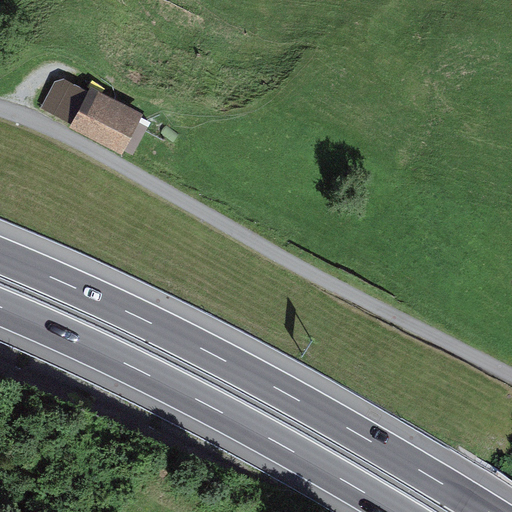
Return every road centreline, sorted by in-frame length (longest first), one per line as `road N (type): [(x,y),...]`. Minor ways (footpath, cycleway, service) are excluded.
road 1 (motorway): [(486,511),(177,337),(0,256)]
road 2 (motorway): [(0,306),(278,441),(395,511)]
